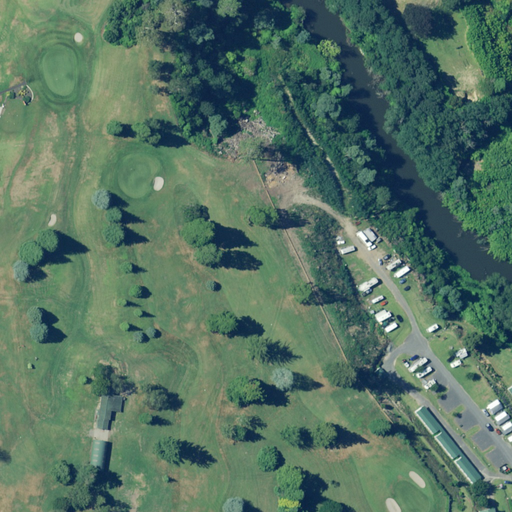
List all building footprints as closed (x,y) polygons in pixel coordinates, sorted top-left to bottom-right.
[(97,393),(91,424),(106,427),(111,396),(97,393)] [(495,400),(485,406),(492,415),(501,408),(495,400)] [(414,414),(433,436),(439,431),(420,409),(414,414)] [(497,426),(499,425),(503,431),(511,425),(507,419),(503,412),(492,419),(497,426)] [(434,438),(453,459),(458,454),(440,433),(434,438)] [(90,438),(86,468),(101,470),(106,440),(90,438)] [(454,462),(473,483),(478,478),(459,457),(454,462)]
